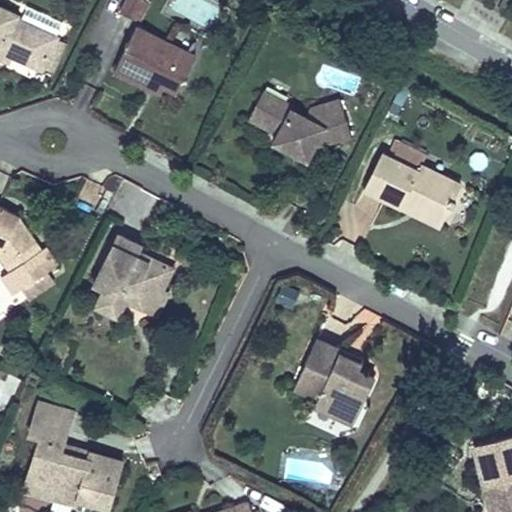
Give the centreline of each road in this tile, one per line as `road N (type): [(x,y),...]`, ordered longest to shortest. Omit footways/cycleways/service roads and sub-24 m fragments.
road 1 (residential): [(0,134),(115,156),(271,244)]
road 2 (residential): [(271,244),(511,371)]
road 3 (residential): [(271,244),(179,439)]
road 4 (residential): [(511,65),(401,0)]
